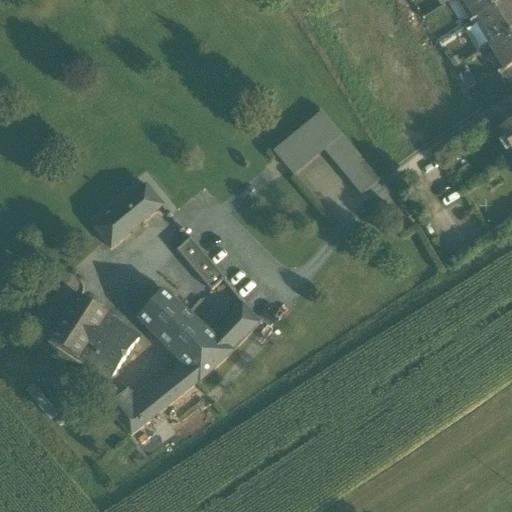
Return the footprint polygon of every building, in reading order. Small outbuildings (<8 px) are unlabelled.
[(461,0),(475,22),(479,20),(510,1),(511,0),(461,0)] [(479,20),(494,45),(511,34),(511,4),(510,1),(479,20)] [(511,34),(494,45),(510,70),(511,68),(511,34)] [(499,77),(507,90),(511,86),(511,68),(510,70),(499,77)] [(460,80),(468,93),(476,88),(468,75),(460,80)] [(276,154),(294,176),(325,151),(340,138),(322,116),(276,154)] [(511,124),(499,133),(511,153),(511,124)] [(325,151),(363,197),(379,184),(340,138),(325,151)] [(94,229),(111,250),(163,207),(146,186),(94,229)] [(177,252),(212,293),(224,281),(225,280),(190,240),(177,252)] [(199,383),(232,354),(213,336),(164,292),(138,321),(182,365),(199,383)] [(50,343),(110,383),(124,362),(92,339),(81,330),(95,308),(79,298),(50,343)] [(243,305),(213,336),(232,354),(260,325),(243,305)] [(92,339),(124,362),(139,341),(128,331),(128,330),(107,316),(95,308),(81,330),(92,339)] [(131,438),(199,383),(182,365),(135,397),(128,390),(120,398),(110,386),(97,398),(131,438)] [(50,420),(58,415),(47,399),(39,405),(50,420)]
